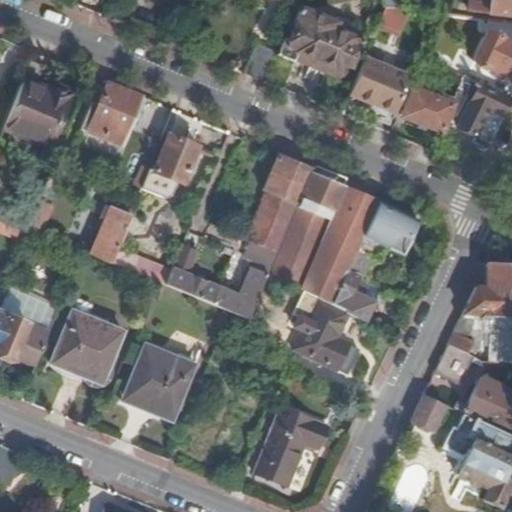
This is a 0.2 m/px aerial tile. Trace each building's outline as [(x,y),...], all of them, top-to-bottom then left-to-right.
[(378,0),(384,10),(390,10),(391,0),(378,0)] [(511,0),(490,0),(489,15),(511,17),(511,0)] [(329,29),(332,23),(300,9),(293,26),(295,27),(288,43),(283,41),(277,57),(293,64),(294,61),(337,79),(341,78),(343,76),(347,67),(349,69),(356,52),(358,53),(364,37),(351,32),(349,38),(329,29)] [(390,26),(393,11),(390,10),(384,10),(378,23),(390,26)] [(511,82),(511,46),(487,34),(472,64),(511,82)] [(254,46),(243,75),(250,78),(262,83),(273,54),(254,46)] [(394,114),(408,78),(363,59),(348,96),(394,114)] [(487,147),(509,101),(462,79),(451,106),(453,106),(444,127),(460,133),(487,147)] [(48,93),(22,83),(3,130),(47,149),(68,99),(49,91),(48,93)] [(119,148),(140,98),(130,94),(105,84),(85,135),(119,148)] [(453,106),(451,106),(412,89),(401,117),(440,133),(442,134),(444,127),(453,106)] [(181,185),(196,148),(167,137),(152,173),(181,185)] [(277,254),(308,176),(310,172),(293,165),(277,159),(263,192),(267,194),(247,240),(251,242),(277,254)] [(364,239),(379,206),(308,176),(277,254),(268,275),(317,300),(332,307),(348,271),(358,252),(364,239)] [(36,200),(31,219),(46,223),(51,204),(36,200)] [(418,223),(379,206),(364,239),(384,247),(404,256),(418,223)] [(111,263),(129,218),(127,217),(129,213),(115,207),(113,212),(109,210),(91,256),(111,263)] [(0,219),(0,234),(17,240),(21,228),(0,219)] [(38,243),(42,236),(27,229),(24,237),(38,243)] [(384,247),(364,239),(358,252),(368,257),(378,261),(384,247)] [(268,275),(277,254),(251,242),(245,256),(252,260),(238,299),(219,291),(212,306),(230,314),(249,321),(268,275)] [(212,306),(219,291),(186,278),(196,253),(183,247),(166,287),(212,306)] [(348,271),(355,274),(357,269),(362,271),(368,257),(358,252),(348,271)] [(474,288),(440,360),(460,369),(465,356),(472,359),(484,333),(484,316),(489,316),(487,357),(511,357),(511,267),(484,266),(483,289),(474,288)] [(353,277),(355,274),(348,271),(332,307),(347,314),(364,323),(375,302),(352,291),(357,280),(353,277)] [(50,333),(61,303),(13,283),(1,312),(50,333)] [(337,334),(347,314),(332,307),(317,300),(292,351),(345,377),(357,352),(327,337),(330,330),(337,334)] [(35,368),(50,333),(1,312),(0,311),(0,359),(4,361),(7,359),(12,361),(13,359),(35,368)] [(101,385),(122,333),(72,312),(50,364),(101,385)] [(172,417),(193,366),(143,345),(123,396),(172,417)] [(440,360),(432,375),(458,387),(466,371),(460,369),(440,360)] [(511,393),(480,379),(462,416),(510,439),(511,433),(511,393)] [(422,397),(410,421),(431,431),(442,407),(422,397)] [(317,452),(327,428),(279,409),(252,475),(285,489),(302,446),(317,452)] [(462,416),(457,413),(440,450),(462,460),(455,476),(480,488),(476,498),(505,511),(511,511),(511,439),(510,439),(462,416)] [(0,484),(8,487),(21,455),(0,446),(0,484)]
